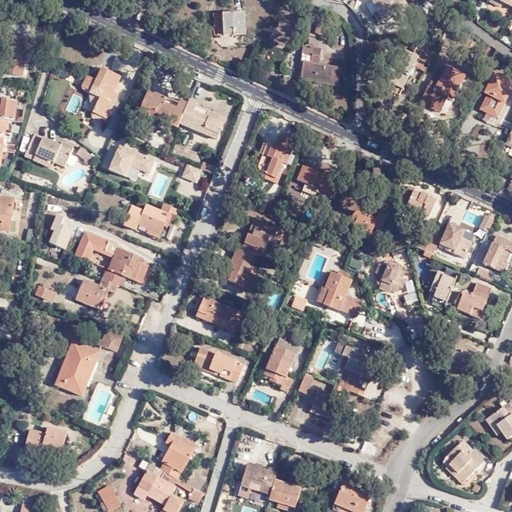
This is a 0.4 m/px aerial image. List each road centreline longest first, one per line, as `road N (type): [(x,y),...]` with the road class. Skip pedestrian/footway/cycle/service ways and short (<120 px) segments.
road 1 (residential): [(150,373),(265,94)]
road 2 (residential): [(0,481),(51,485),(99,469),(150,373)]
road 3 (residential): [(407,481),(417,445),(482,389),(511,334)]
road 4 (residential): [(407,481),(240,411)]
road 5 (residential): [(309,0),(357,21),(366,37),(371,69),(357,137)]
road 6 (tertiary): [(511,208),(357,137)]
road 7 (tertiary): [(265,94),(128,30)]
